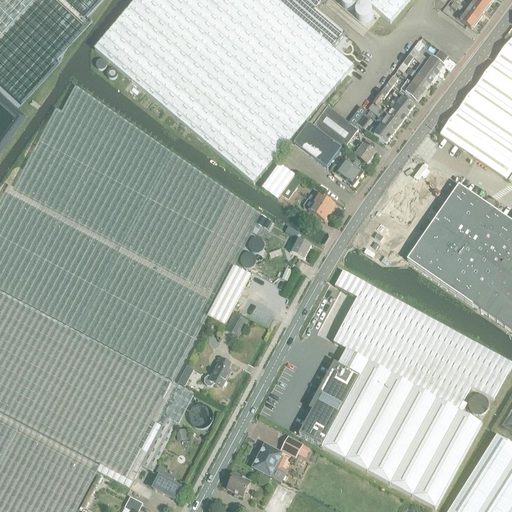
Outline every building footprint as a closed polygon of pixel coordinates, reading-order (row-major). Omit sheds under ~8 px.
[(0,0),(0,38),(35,0),(0,0)] [(138,0),(111,32),(94,52),(96,53),(176,120),(254,186),(349,73),(353,68),(344,60),(334,51),(272,0),(360,0),(390,25),(410,0),(138,0)] [(272,0),(334,51),(346,37),(319,14),(330,0),(272,0)] [(470,0),(468,4),(483,15),(485,13),(486,13),(490,8),(479,0),(470,0)] [(468,4),(462,12),(478,24),(482,19),(481,18),(483,15),(468,4)] [(462,12),(461,13),(461,14),(464,16),(459,22),(471,31),(473,28),(474,29),(478,24),(462,12)] [(508,35),(505,39),(504,40),(506,42),(503,45),(506,48),(511,40),(511,38),(508,35)] [(511,171),(511,41),(440,136),(506,181),(511,171)] [(409,57),(413,60),(420,66),(425,69),(425,68),(437,77),(444,68),(431,59),(429,62),(414,51),(409,57)] [(413,60),(409,57),(403,65),(407,68),(413,60)] [(407,69),(407,68),(403,65),(398,72),(403,75),(408,69),(407,69)] [(420,66),(414,74),(419,77),(431,87),(437,77),(425,68),(425,69),(420,66)] [(415,81),(412,86),(424,96),(431,87),(419,77),(414,74),(409,70),(406,75),(415,81)] [(393,78),(386,87),(391,91),(398,82),(393,78)] [(418,105),(424,96),(412,86),(407,83),(400,92),(418,105)] [(0,290),(19,301),(93,340),(174,382),(176,378),(191,349),(207,318),(233,267),(234,268),(261,217),(252,211),(200,174),(176,157),(128,124),(75,88),(62,113),(57,110),(30,161),(14,190),(9,187),(0,203),(0,290)] [(399,102),(395,108),(407,117),(414,107),(395,94),(392,98),(399,102)] [(379,96),(372,106),(377,110),(384,100),(379,96)] [(385,121),(380,127),(393,136),(400,127),(382,113),(377,110),(372,106),(368,111),(377,118),(378,116),(385,121)] [(344,153),(345,151),(349,145),(358,133),(354,130),(348,125),(323,107),(309,125),(344,153)] [(385,109),(382,113),(400,127),(407,117),(395,108),(391,113),(385,109)] [(360,109),(348,125),(354,130),(357,126),(366,113),(363,111),(360,109)] [(363,130),(371,121),(365,116),(357,126),(363,130)] [(294,146),(327,171),(342,151),(309,126),(294,146)] [(386,146),(393,136),(380,127),(376,133),(372,130),(369,133),(386,146)] [(356,150),(349,145),(345,151),(367,168),(376,156),(360,145),(356,150)] [(352,190),(363,175),(358,171),(361,166),(355,161),(351,166),(345,161),(338,171),(334,169),(331,174),(334,176),(352,190)] [(295,178),(279,166),(262,190),(277,202),(295,178)] [(432,179),(437,182),(441,176),(436,173),(432,179)] [(295,179),(288,189),(294,193),(301,183),(295,179)] [(408,251),(403,259),(408,263),(465,302),(511,334),(511,225),(459,188),(436,222),(413,255),(408,251)] [(294,194),(294,193),(288,189),(280,201),(288,207),(292,201),(291,200),(294,195),(294,194)] [(311,198),(308,202),(329,216),(335,207),(319,197),(316,201),(311,198)] [(324,224),(329,216),(308,202),(307,202),(303,208),(303,211),(324,224)] [(298,235),(298,234),(288,229),(285,235),(295,240),(298,235)] [(304,262),(311,249),(296,241),(289,254),(304,262)] [(378,248),(372,245),(369,249),(375,253),(378,248)] [(225,327),(251,277),(234,268),(233,267),(207,318),(225,327)] [(286,269),(281,280),(287,283),(292,272),(286,269)] [(312,412),(299,437),(435,511),(464,457),(481,426),(458,412),(471,389),(493,401),(511,365),(428,320),(343,274),(335,289),(357,301),(347,320),(333,345),(346,352),(339,365),(338,367),(334,364),(309,411),(312,412)] [(142,469),(153,475),(176,431),(194,396),(176,386),(105,348),(28,308),(0,293),(0,411),(134,482),(134,481),(136,482),(142,469)] [(237,339),(245,325),(233,319),(225,333),(237,339)] [(217,368),(212,378),(208,378),(204,381),(204,385),(206,388),(211,389),(214,386),(222,390),(231,374),(228,372),(231,365),(220,359),(216,367),(217,368)] [(182,376),(178,385),(185,389),(189,380),(182,376)] [(217,417),(217,414),(216,411),(214,408),(212,406),(210,405),(208,403),(205,403),(202,402),(200,403),(197,404),(193,406),(191,408),(189,411),(188,414),(188,417),(188,420),(189,423),(191,425),(192,427),(194,429),(196,430),(202,431),(204,431),(207,431),(210,429),(212,428),(214,426),(216,423),(217,420),(217,417)] [(0,511),(77,511),(96,477),(98,474),(131,491),(134,484),(83,457),(0,413),(0,511)] [(175,433),(177,443),(188,441),(186,431),(175,433)] [(511,511),(511,447),(497,438),(450,511),(511,511)] [(302,446),(288,439),(280,453),(294,461),(302,446)] [(299,456),(310,460),(314,450),(304,446),(299,456)] [(253,470),(281,485),(286,475),(275,469),(281,457),(265,448),(261,456),(258,454),(255,461),(257,462),(253,470)] [(153,475),(151,478),(158,482),(154,491),(175,502),(176,501),(182,490),(176,487),(171,484),(174,479),(164,473),(165,471),(159,467),(155,476),(153,475)] [(251,486),(252,485),(236,476),(235,478),(232,476),(228,485),(230,486),(227,492),(242,500),(250,486),(251,486)] [(98,477),(79,511),(86,511),(85,511),(102,480),(98,477)] [(130,499),(123,511),(136,511),(141,505),(130,499)]
